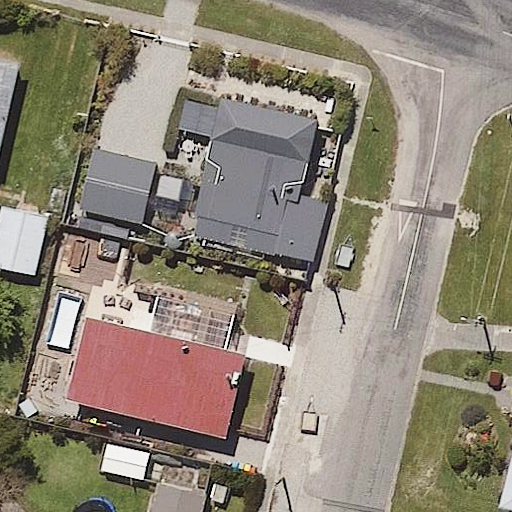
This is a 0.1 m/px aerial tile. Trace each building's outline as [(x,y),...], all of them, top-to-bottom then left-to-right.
[(287,104),(189,82),(154,205),(249,224),(287,104)] [(84,152),(69,213),(147,231),(161,170),(84,152)] [(0,269),(40,276),(50,208),(0,200),(0,269)] [(217,331),(59,300),(39,385),(191,422),(217,331)] [(511,400),(486,395),(465,494),(511,506),(511,400)] [(202,511),(203,506),(155,499),(153,511),(202,511)]
